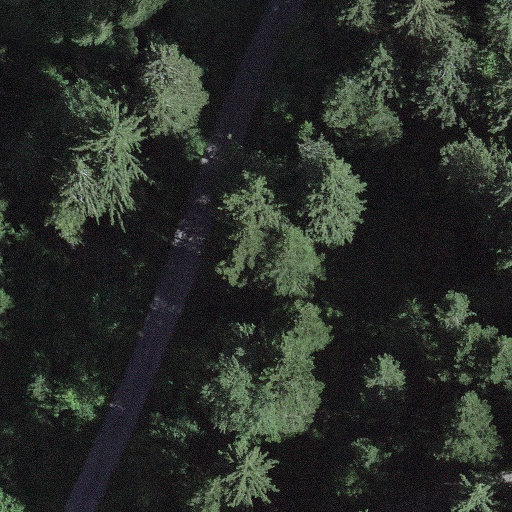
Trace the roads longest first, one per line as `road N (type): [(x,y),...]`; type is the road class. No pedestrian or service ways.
road 1 (unclassified): [(288,0),(78,511)]
road 2 (track): [(395,511),(434,496),(511,491)]
